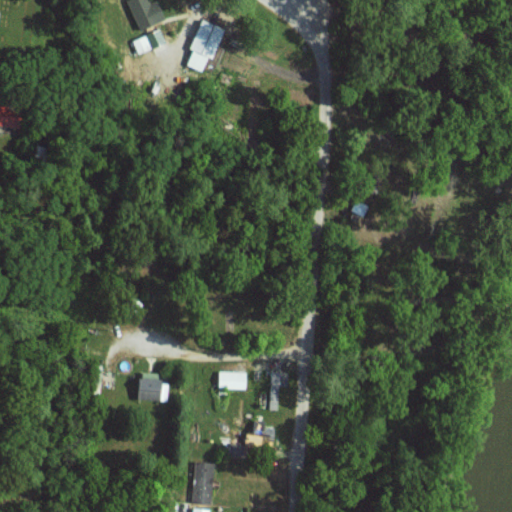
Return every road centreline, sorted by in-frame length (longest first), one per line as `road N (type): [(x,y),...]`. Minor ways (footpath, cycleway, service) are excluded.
road 1 (residential): [(320,0),(325,91),(294,511)]
road 2 (residential): [(125,0),(114,346),(95,511)]
road 3 (residential): [(303,356),(114,346)]
